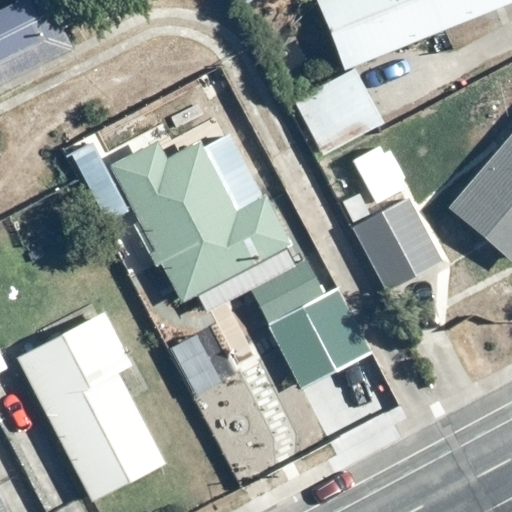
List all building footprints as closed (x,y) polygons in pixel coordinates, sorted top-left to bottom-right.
[(0,82),(69,50),(45,0),(12,0),(0,6),(0,82)] [(511,0),(312,0),(342,70),(511,0)] [(353,69),(305,90),(329,147),(378,126),(353,69)] [(511,127),(445,207),(511,263),(511,127)] [(112,159),(99,130),(61,146),(74,176),(112,159)] [(235,214),(200,143),(160,162),(152,146),(109,167),(176,302),(282,250),(259,203),(235,214)] [(438,261),(402,193),(345,224),(381,292),(438,261)] [(319,298),(299,259),(247,287),(267,325),(319,298)] [(123,365),(97,314),(15,356),(88,501),(161,464),(113,370),(123,365)]
